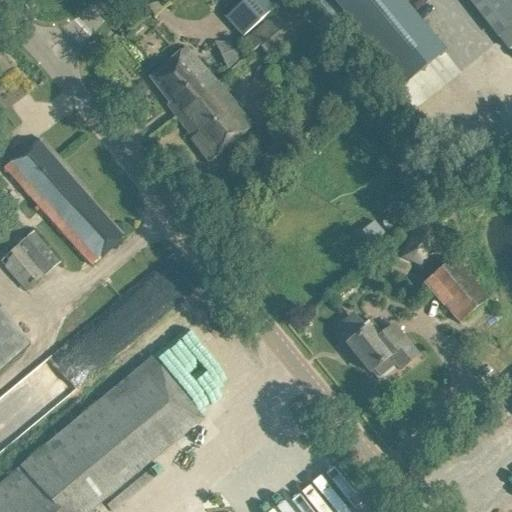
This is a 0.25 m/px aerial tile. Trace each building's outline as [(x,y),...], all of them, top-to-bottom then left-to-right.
[(267,0),(238,0),(242,3),(244,5),(259,23),(275,8),(267,0)] [(304,0),(290,0),(242,44),(250,54),(259,46),(272,60),(283,50),(292,42),(321,18),(304,0)] [(333,0),(401,86),(444,53),(402,0),(333,0)] [(511,0),(470,0),(510,51),(511,49),(511,0)] [(237,104),(218,84),(199,62),(186,47),(149,78),(169,104),(167,106),(176,118),(192,138),(190,140),(209,164),(225,152),(254,126),(236,105),(237,104)] [(91,195),(42,140),(26,152),(4,168),(91,266),(124,237),(88,197),(91,195)] [(18,219),(8,207),(0,213),(0,224),(4,230),(18,219)] [(369,247),(384,233),(373,221),(358,234),(369,247)] [(432,226),(426,223),(416,228),(414,233),(417,243),(424,246),(434,241),(436,236),(432,226)] [(34,231),(17,247),(44,277),(61,262),(34,231)] [(44,277),(17,247),(0,261),(0,262),(27,292),(44,277)] [(471,277),(455,257),(424,283),(460,323),(498,292),(480,270),(471,277)] [(179,261),(91,323),(112,353),(200,291),(179,261)] [(0,366),(28,342),(0,308),(0,366)] [(379,380),(397,366),(400,370),(416,358),(420,354),(407,339),(404,341),(398,334),(388,342),(382,335),(369,320),(363,325),(361,323),(357,320),(354,319),(350,319),(346,320),(344,322),(342,325),(341,329),(342,333),(343,337),(346,340),(347,339),(350,343),(347,345),(370,373),(372,372),(379,380)] [(502,378),(511,369),(511,338),(497,320),(472,340),(502,378)] [(219,348),(203,323),(154,355),(176,388),(187,380),(181,372),(219,348)] [(151,359),(0,484),(0,511),(92,511),(202,421),(151,359)] [(281,511),(308,511),(293,494),(277,507),(281,511)]
